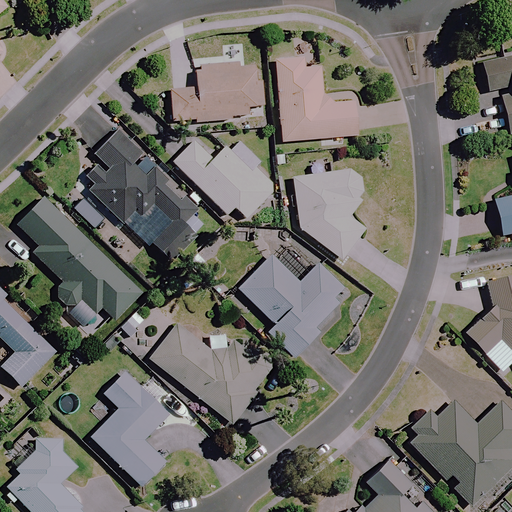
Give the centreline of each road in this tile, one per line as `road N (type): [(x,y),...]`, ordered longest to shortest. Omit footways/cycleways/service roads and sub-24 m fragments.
road 1 (residential): [(222,511),(361,396),(417,287),(427,181),(412,19)]
road 2 (residential): [(0,145),(103,45),(185,0)]
